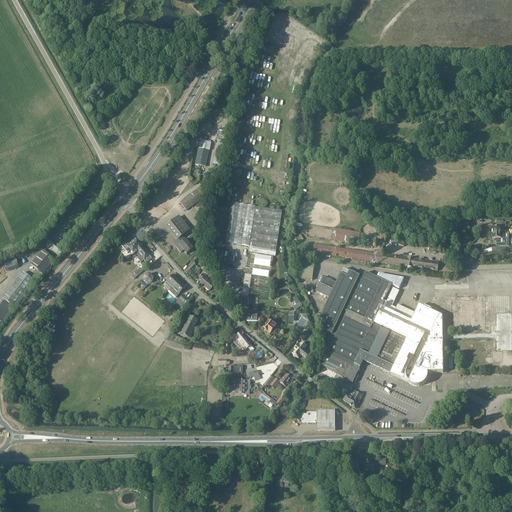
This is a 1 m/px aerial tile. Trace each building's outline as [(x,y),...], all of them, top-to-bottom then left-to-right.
[(219,166),(221,166),(222,167),(223,161),(225,152),(226,142),(217,141),(213,165),(219,166)] [(195,165),(199,165),(205,167),(209,151),(198,149),(195,165)] [(180,203),(186,211),(194,205),(191,201),(199,195),(202,199),(205,196),(204,194),(203,194),(207,191),(203,186),(199,188),(180,203)] [(225,243),(250,247),(256,207),(231,204),(225,243)] [(249,252),(276,256),(282,211),(256,207),(250,247),(249,248),(249,252)] [(182,237),(189,231),(177,217),(166,227),(177,241),(182,237)] [(194,238),(199,239),(204,220),(198,219),(194,238)] [(493,228),(493,233),(506,233),(506,224),(503,224),(503,219),(496,219),(496,228),(493,228)] [(315,226),(313,238),(331,240),(371,246),(372,241),(359,239),(360,233),(315,226)] [(493,233),(493,239),(497,239),(496,247),(505,247),(505,246),(509,246),(509,239),(505,239),(506,239),(506,233),(493,233)] [(186,240),(185,240),(184,241),(183,239),(184,238),(182,237),(177,241),(176,242),(179,245),(176,247),(181,253),(184,251),(186,254),(193,249),(186,240)] [(132,238),(121,247),(127,254),(131,251),(134,255),(137,252),(136,251),(138,248),(136,245),(138,243),(135,240),(135,241),(132,238)] [(45,245),(59,257),(63,252),(49,240),(45,245)] [(382,264),(383,254),(314,244),(312,253),(382,264)] [(137,252),(134,255),(141,263),(144,260),(146,263),(152,259),(149,256),(150,255),(141,245),(141,246),(138,248),(136,251),(137,252)] [(42,251),(31,265),(43,275),(54,262),(42,251)] [(439,263),(383,255),(382,263),(437,271),(439,263)] [(315,260),(300,258),(297,279),(312,281),(315,260)] [(4,262),(7,271),(18,267),(15,259),(4,262)] [(318,282),(316,286),(318,287),(316,291),(330,298),(320,319),(326,322),(323,330),(324,331),(324,332),(325,332),(323,335),(327,344),(328,345),(326,348),(328,349),(325,355),(327,356),(322,366),(335,374),(336,374),(347,380),(353,383),(354,381),(356,382),(359,375),(357,375),(363,362),(383,371),(409,384),(410,384),(410,385),(411,385),(412,386),(413,386),(414,386),(415,386),(416,386),(416,387),(417,387),(417,386),(418,386),(419,386),(420,386),(421,386),(421,385),(422,385),(423,385),(423,384),(424,384),(424,383),(425,383),(425,382),(426,382),(426,381),(426,380),(427,380),(427,379),(427,378),(427,377),(428,376),(428,375),(427,374),(427,373),(443,373),(443,355),(443,351),(442,338),(481,337),(496,337),(496,350),(511,350),(511,313),(496,314),(496,326),(491,326),(491,333),(442,333),(442,317),(430,311),(431,309),(430,309),(424,306),(423,308),(419,306),(418,305),(415,312),(398,304),(397,305),(396,307),(386,302),(384,306),(382,305),(384,302),(385,302),(389,292),(392,286),(393,285),(399,288),(401,289),(402,286),(401,285),(403,282),(404,282),(405,279),(404,279),(405,278),(378,273),(376,277),(366,272),(366,273),(365,274),(360,272),(358,275),(350,271),(344,268),(341,273),(337,283),(323,276),(320,283),(318,282)] [(0,322),(31,281),(32,282),(32,281),(32,280),(23,273),(3,299),(4,300),(0,305),(0,322)] [(203,274),(199,279),(201,281),(200,283),(209,291),(214,285),(205,277),(206,276),(203,274)] [(139,281),(136,285),(137,286),(141,283),(144,286),(141,290),(142,291),(145,287),(147,285),(152,283),(153,278),(150,275),(149,275),(145,276),(143,281),(140,282),(139,281)] [(170,291),(179,281),(173,275),(163,286),(170,291)] [(248,297),(251,276),(245,275),(241,298),(240,302),(240,309),(248,309),(249,298),(248,298),(248,297)] [(185,287),(179,281),(170,291),(176,297),(185,287)] [(183,295),(178,300),(184,305),(188,299),(183,295)] [(293,307),(295,311),(302,306),(296,297),(293,299),(297,305),(293,307)] [(460,302),(459,302),(461,331),(473,331),(471,301),(460,302)] [(257,322),(257,312),(247,311),(247,321),(257,322)] [(186,325),(182,333),(189,337),(194,327),(197,321),(190,317),(187,323),(186,322),(184,324),(186,325)] [(269,321),(262,328),(264,329),(264,330),(265,331),(266,331),(269,334),(276,326),(269,321)] [(305,330),(299,338),(303,341),(309,333),(305,330)] [(241,333),(235,338),(238,342),(237,343),(244,351),(251,346),(241,333)] [(298,346),(295,350),(296,351),(294,353),(295,353),(299,356),(299,357),(300,355),(305,359),(306,359),(309,355),(306,352),(306,351),(304,350),(307,347),(302,343),(300,346),(298,345),(298,346)] [(322,366),(317,377),(330,384),(335,374),(322,366)] [(281,381),(280,383),(285,387),(290,381),(291,382),(294,378),(296,380),(298,378),(293,374),(291,376),(293,377),(292,378),(286,374),(281,381)] [(272,377),(265,385),(269,388),(270,386),(274,389),(279,382),(280,383),(281,381),(279,379),(278,381),(275,379),(275,380),(272,377)] [(235,381),(235,394),(237,394),(248,395),(249,390),(250,390),(251,387),(249,386),(249,381),(238,381),(235,381)] [(359,394),(354,391),(350,389),(348,393),(344,401),(351,405),(350,406),(357,410),(361,403),(359,402),(362,396),(361,395),(361,393),(359,392),(359,394)] [(317,430),(317,431),(336,431),(335,410),(329,410),(317,410),(317,428),(317,430)] [(307,414),(302,415),(302,422),(302,423),(317,423),(317,413),(307,413),(307,414)]
